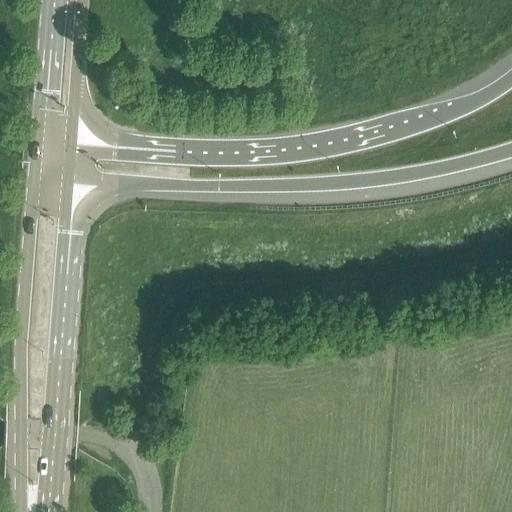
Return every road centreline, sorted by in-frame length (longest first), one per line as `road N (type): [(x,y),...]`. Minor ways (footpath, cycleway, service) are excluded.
road 1 (motorway): [(511,79),(463,107),(301,150),(227,155),(69,144)]
road 2 (motorway): [(68,176),(301,185),(390,180),(511,153)]
road 3 (secondary): [(35,157),(20,511)]
road 4 (secondary): [(43,511),(68,176)]
road 5 (unclassified): [(150,511),(150,482),(112,438),(0,430)]
road 6 (secondary): [(48,0),(35,157)]
road 7 (secondary): [(69,144),(78,0)]
